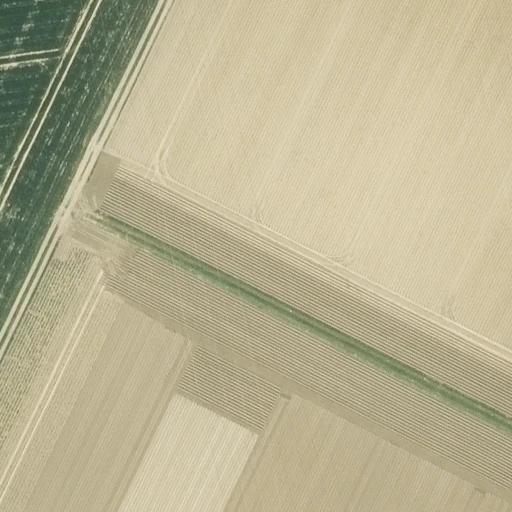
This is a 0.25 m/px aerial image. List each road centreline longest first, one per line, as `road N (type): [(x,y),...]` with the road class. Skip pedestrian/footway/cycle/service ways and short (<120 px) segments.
road 1 (track): [(68,205),(511,428)]
road 2 (track): [(166,0),(0,347)]
